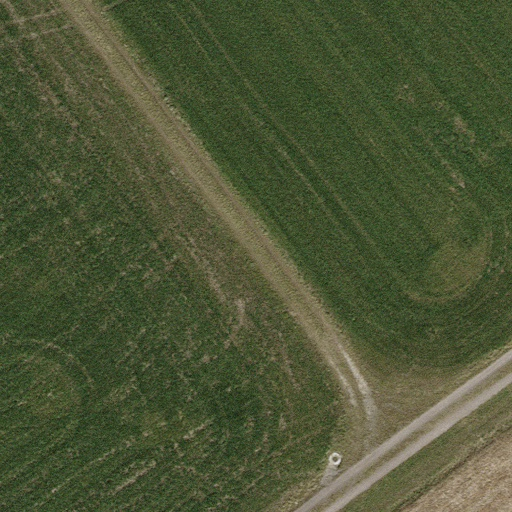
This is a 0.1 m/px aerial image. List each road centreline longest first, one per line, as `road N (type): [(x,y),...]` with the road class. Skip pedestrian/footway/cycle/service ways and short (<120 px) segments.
road 1 (track): [(124,0),(435,402)]
road 2 (track): [(511,345),(288,511)]
